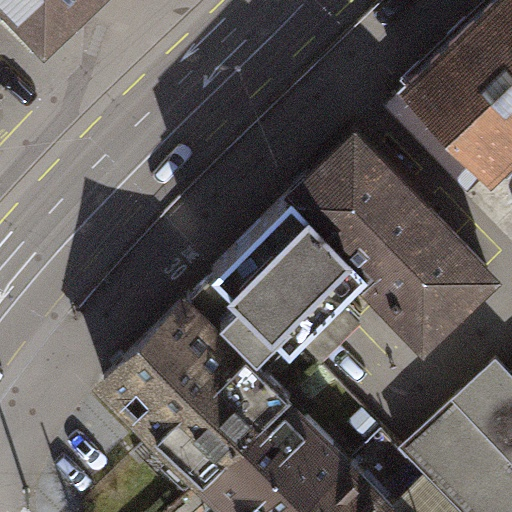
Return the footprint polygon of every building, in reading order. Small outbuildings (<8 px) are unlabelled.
[(88,0),(0,0),(0,7),(40,48),(88,0)] [(511,0),(485,0),(403,77),(493,172),(511,154),(511,0)] [(359,128),(297,187),(370,262),(366,266),(429,332),(495,268),(359,128)] [(297,187),(215,267),(242,293),(222,313),(259,349),(280,329),(292,341),(366,266),(370,262),(297,187)] [(265,366),(292,341),(280,329),(259,349),(222,313),(242,293),(215,267),(183,298),(241,356),(248,349),(265,366)] [(241,356),(183,298),(103,377),(206,479),(283,401),(292,393),(265,366),(248,349),(241,356)] [(469,511),(511,511),(511,365),(509,368),(498,357),(455,398),(465,409),(416,455),(469,511)] [(296,511),(346,464),(283,401),(206,479),(238,511),(296,511)] [(384,511),(390,507),(346,464),(296,511),(384,511)]
